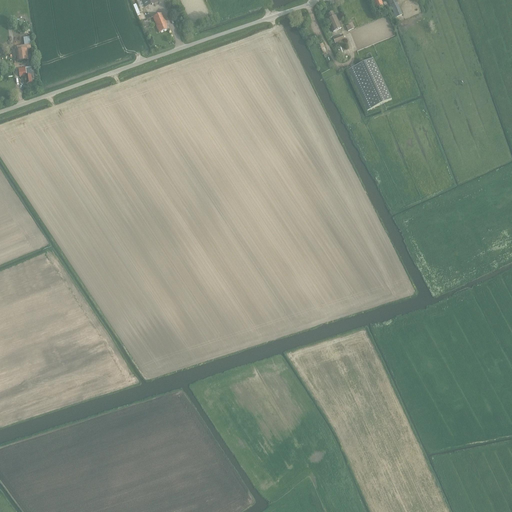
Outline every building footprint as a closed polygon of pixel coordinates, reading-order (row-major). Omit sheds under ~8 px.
[(157,0),(140,0),(144,8),(158,3),(157,0)] [(372,0),(376,8),(383,6),(380,0),(372,0)] [(395,0),(389,0),(392,8),(396,17),(402,15),(397,5),(395,0)] [(328,15),(328,16),(326,17),(333,32),(341,28),(336,17),(335,17),(333,13),(328,15)] [(166,26),(167,26),(163,14),(153,17),(159,33),(167,30),(166,26)] [(342,35),(333,39),(335,44),(344,40),(342,35)] [(28,61),(27,49),(31,49),(30,44),(16,46),(17,51),(16,51),(18,62),(28,61)] [(367,111),(384,103),(391,100),(373,59),(348,70),(367,111)] [(26,68),(18,69),(20,77),(24,76),(25,85),(26,85),(27,85),(29,85),(29,84),(32,84),(31,79),(33,79),(32,70),(26,71),(26,68)]
